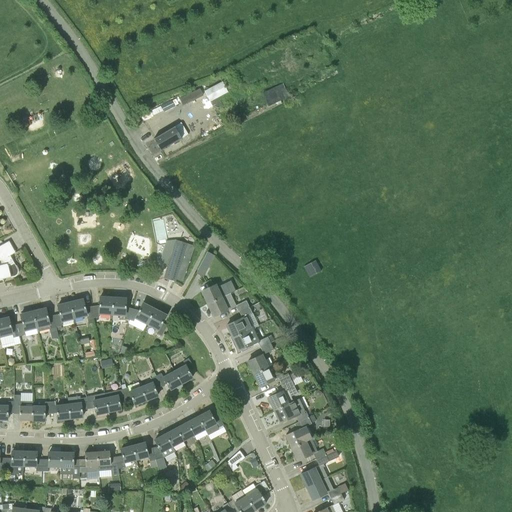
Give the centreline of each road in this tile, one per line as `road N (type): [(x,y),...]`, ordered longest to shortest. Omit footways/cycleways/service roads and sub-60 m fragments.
road 1 (residential): [(374,511),(349,414),(319,361),(275,301),(160,179),(40,0)]
road 2 (residential): [(0,437),(95,439),(128,431),(228,375)]
road 3 (residential): [(287,503),(228,375)]
road 4 (residential): [(52,285),(112,278),(176,300)]
